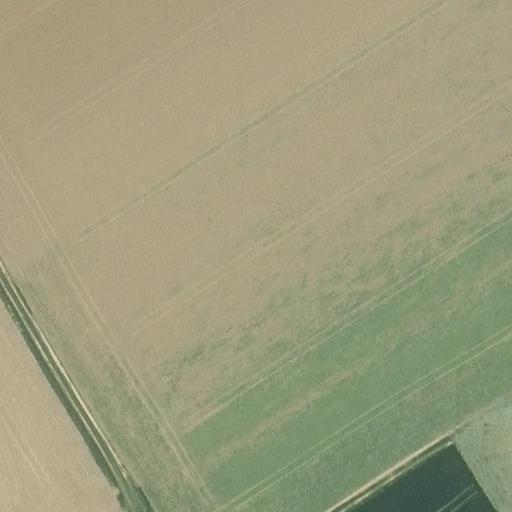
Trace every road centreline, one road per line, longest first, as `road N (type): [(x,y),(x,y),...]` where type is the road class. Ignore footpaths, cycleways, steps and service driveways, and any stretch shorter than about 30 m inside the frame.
road 1 (track): [(0,273),(130,511)]
road 2 (track): [(333,511),(511,404)]
